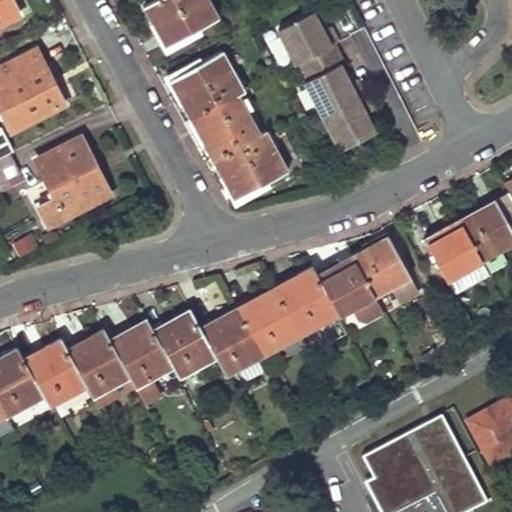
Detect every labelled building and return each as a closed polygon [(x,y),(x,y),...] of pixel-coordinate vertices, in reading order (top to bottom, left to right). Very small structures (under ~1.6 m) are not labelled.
[(0,0),(0,24),(17,16),(8,0),(0,0)] [(151,0),(141,6),(164,46),(217,18),(207,0),(151,0)] [(295,63),(331,44),(335,42),(327,27),(324,29),(322,24),(317,27),(309,12),(275,30),(293,64),(295,63)] [(320,116),(362,94),(354,79),(350,81),(348,76),(344,79),(337,66),(341,63),(331,44),(295,63),(305,81),(302,82),(320,116)] [(0,112),(9,130),(62,104),(34,49),(0,66),(0,112)] [(186,122),(235,95),(242,92),(219,50),(165,80),(186,122)] [(339,150),(372,132),(365,118),(369,115),(367,111),(370,109),(362,94),(320,116),(339,150)] [(208,161),(257,134),(235,95),(186,122),(208,161)] [(0,154),(10,150),(0,128),(0,154)] [(208,161),(230,200),(285,171),(264,131),(257,134),(208,161)] [(45,226),(107,194),(79,138),(34,161),(53,197),(36,207),(45,226)] [(511,177),(502,183),(511,200),(511,177)] [(481,206),(458,218),(481,259),(511,242),(511,231),(494,198),(481,206)] [(441,227),(423,237),(446,278),(481,259),(458,218),(441,227)] [(19,258),(38,249),(30,233),(12,241),(19,258)] [(372,244),(352,254),(375,296),(410,278),(386,237),(372,244)] [(333,263),(317,272),(340,314),(375,296),(352,254),(333,263)] [(292,275),(273,284),(300,335),(340,314),(317,272),(312,264),(292,275)] [(255,295),(237,305),(263,355),(300,335),(273,284),(255,295)] [(460,304),(445,312),(464,346),(479,338),(460,304)] [(218,315),(200,325),(217,357),(227,375),(263,355),(237,305),(218,315)] [(169,320),(152,329),(173,367),(178,377),(217,357),(200,325),(190,308),(169,320)] [(124,331),(109,339),(130,376),(136,387),(173,367),(152,329),(147,319),(124,331)] [(87,336),(65,347),(91,396),(130,376),(109,339),(104,328),(87,336)] [(41,348),(23,357),(43,394),(49,406),(80,389),(85,400),(91,396),(65,347),(59,338),(41,348)] [(0,355),(0,354),(0,405),(5,414),(43,394),(23,357),(17,346),(0,355)] [(483,451),(485,450),(493,464),(511,453),(511,397),(469,420),(476,434),(474,435),(483,451)] [(445,414),(366,455),(376,474),(366,479),(383,511),(388,511),(394,510),(394,511),(464,511),(489,499),(445,414)]
